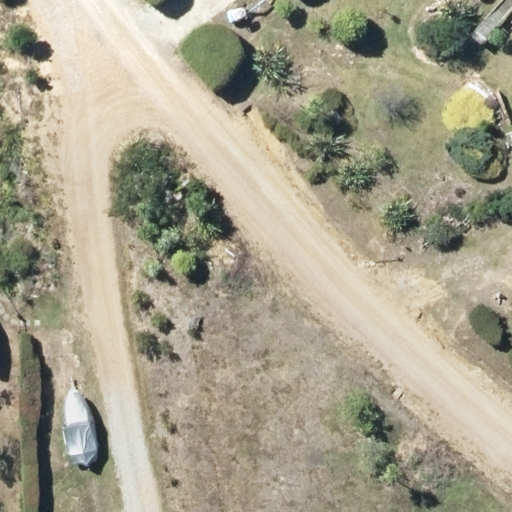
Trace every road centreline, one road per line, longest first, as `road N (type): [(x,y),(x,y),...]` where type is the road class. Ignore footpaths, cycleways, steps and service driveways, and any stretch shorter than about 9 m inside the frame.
road 1 (residential): [(511,412),(393,316),(220,140),(111,0)]
road 2 (residential): [(119,511),(35,111),(52,0)]
